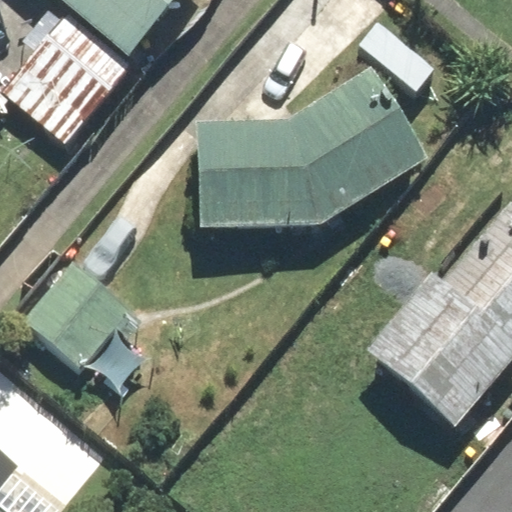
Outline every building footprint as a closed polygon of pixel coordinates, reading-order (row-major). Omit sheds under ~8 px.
[(29,0),(50,17),(9,66),(22,77),(0,104),(0,109),(60,160),(132,74),(125,68),(182,0),(29,0)] [(293,134),(194,134),(195,236),(314,235),(425,167),(368,86),(293,134)] [(511,367),(511,224),(508,221),(440,305),(428,295),(365,372),(452,442),(511,367)] [(86,371),(117,397),(145,363),(126,348),(139,332),(67,272),(20,328),(80,378),(86,371)] [(0,511),(46,511),(53,505),(0,463),(0,511)]
